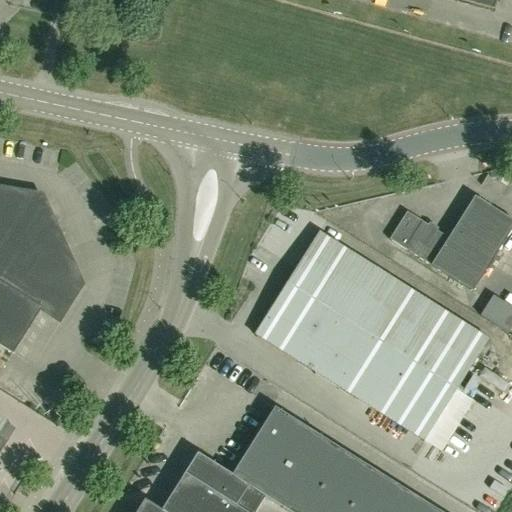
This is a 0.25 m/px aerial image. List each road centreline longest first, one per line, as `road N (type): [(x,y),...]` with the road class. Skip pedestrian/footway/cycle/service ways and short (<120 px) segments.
road 1 (tertiary): [(56,511),(172,324),(217,141)]
road 2 (tertiary): [(511,133),(340,162),(217,141)]
road 3 (tertiary): [(217,141),(0,93)]
